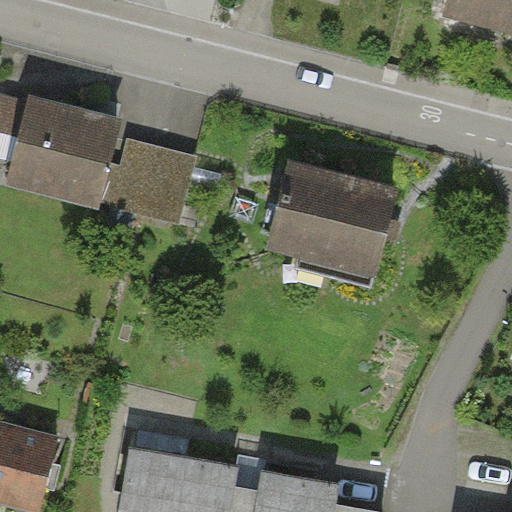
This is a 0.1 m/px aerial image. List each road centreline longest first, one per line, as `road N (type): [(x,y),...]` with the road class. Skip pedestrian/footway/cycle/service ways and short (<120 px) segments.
road 1 (residential): [(0,19),(511,148)]
road 2 (residential): [(511,285),(419,462),(411,511)]
